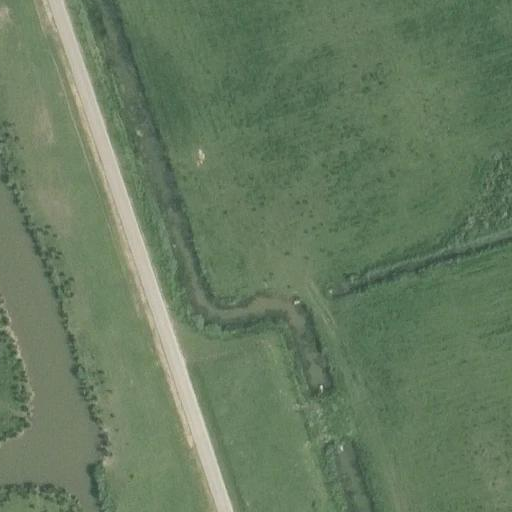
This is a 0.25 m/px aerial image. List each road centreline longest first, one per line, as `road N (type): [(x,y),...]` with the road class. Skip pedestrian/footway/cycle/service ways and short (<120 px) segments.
road 1 (unclassified): [(217,511),(56,0)]
road 2 (track): [(403,511),(393,447),(362,411),(196,451)]
